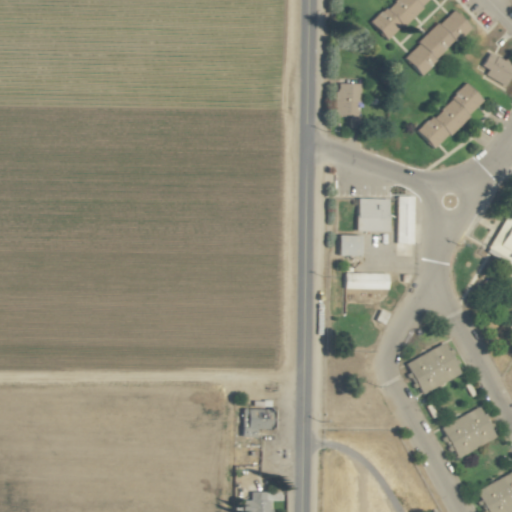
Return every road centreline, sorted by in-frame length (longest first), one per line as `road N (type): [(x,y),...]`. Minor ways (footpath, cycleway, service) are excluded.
road 1 (residential): [(440,227),(426,285),(384,367),(387,386),(460,511),(499,153),(464,189)]
road 2 (tertiary): [(300,511),(306,0)]
road 3 (residential): [(426,285),(511,434),(499,153)]
road 4 (residential): [(424,198),(426,215),(440,227),(465,220),(469,210),(464,189),(450,181),(424,198)]
road 5 (residential): [(305,141),(427,192)]
